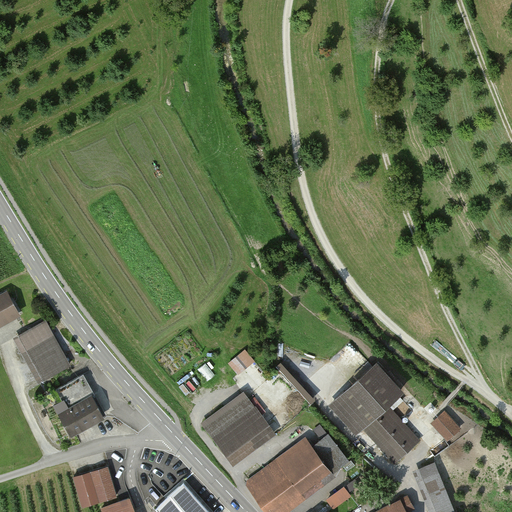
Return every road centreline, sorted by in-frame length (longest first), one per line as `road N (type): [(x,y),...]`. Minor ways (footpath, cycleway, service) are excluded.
road 1 (track): [(511,414),(382,318),(321,236),(296,143),(289,0)]
road 2 (track): [(489,393),(447,310),(381,136),(379,44),(392,0)]
road 3 (secondary): [(247,511),(97,348),(0,203)]
road 4 (track): [(460,0),(511,133)]
